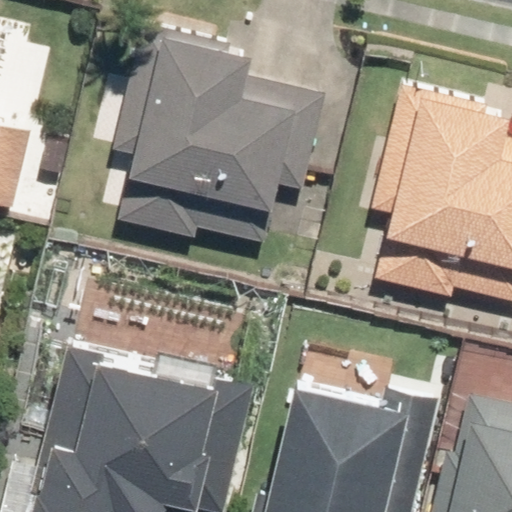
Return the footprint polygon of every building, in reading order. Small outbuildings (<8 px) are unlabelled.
[(226,37),(140,17),(111,145),(129,149),(115,213),(191,230),(193,221),(285,242),(321,87),(239,68),(244,46),(225,41),(226,37)] [(511,133),(496,130),(503,102),(398,77),(368,202),(381,205),(365,270),(447,290),(450,280),(511,295),(511,133)] [(220,505),(249,375),(210,366),(210,370),(95,345),(97,340),(57,331),(16,511),(130,511),(160,492),(220,505)] [(375,511),(401,400),(287,374),(263,478),(252,475),(243,511),(375,511)] [(511,511),(511,396),(466,387),(454,439),(442,437),(425,511),(511,511)]
